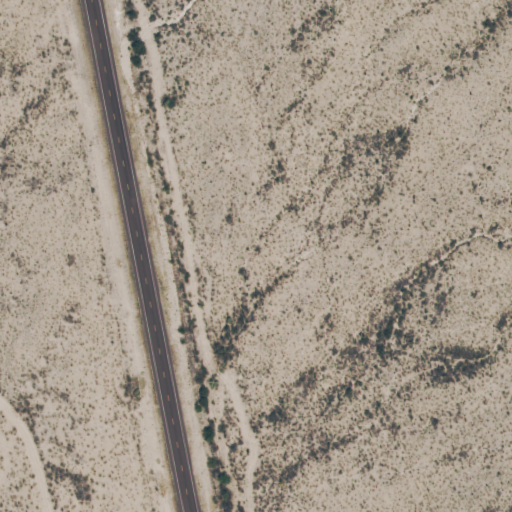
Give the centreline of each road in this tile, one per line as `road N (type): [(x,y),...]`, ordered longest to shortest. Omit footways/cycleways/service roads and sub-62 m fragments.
road 1 (primary): [(190,511),(100,0)]
road 2 (track): [(0,401),(27,425),(48,511)]
